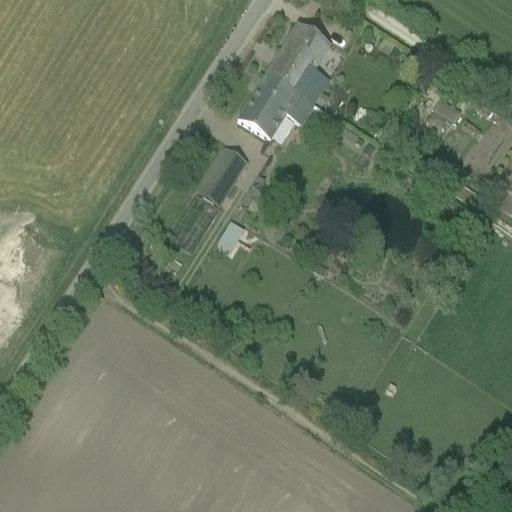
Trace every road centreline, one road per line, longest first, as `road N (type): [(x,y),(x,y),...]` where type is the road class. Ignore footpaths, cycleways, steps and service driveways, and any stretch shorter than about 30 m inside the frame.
road 1 (unclassified): [(0,410),(262,0)]
road 2 (track): [(433,511),(367,481),(76,287)]
road 3 (track): [(511,104),(353,0)]
